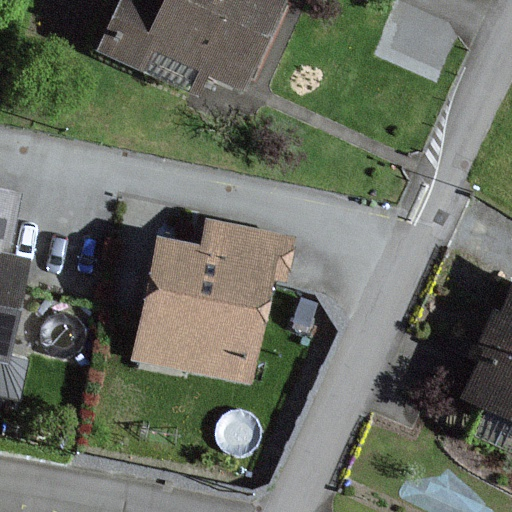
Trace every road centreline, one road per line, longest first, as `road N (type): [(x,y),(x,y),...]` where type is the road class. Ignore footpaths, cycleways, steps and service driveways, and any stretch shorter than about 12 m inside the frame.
road 1 (residential): [(418,245),(0,155)]
road 2 (residential): [(286,511),(418,245)]
road 3 (residential): [(418,245),(511,22)]
